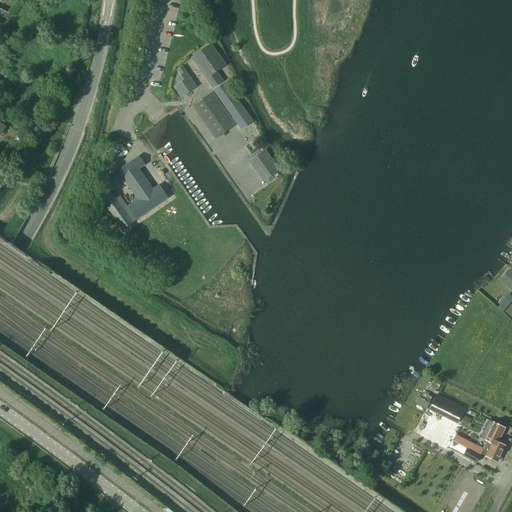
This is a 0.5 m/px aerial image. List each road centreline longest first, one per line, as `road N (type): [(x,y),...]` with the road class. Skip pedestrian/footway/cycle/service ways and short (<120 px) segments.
road 1 (unclassified): [(0,272),(80,124),(109,0)]
road 2 (tertiary): [(134,511),(0,411)]
road 3 (unclassified): [(164,0),(124,130)]
